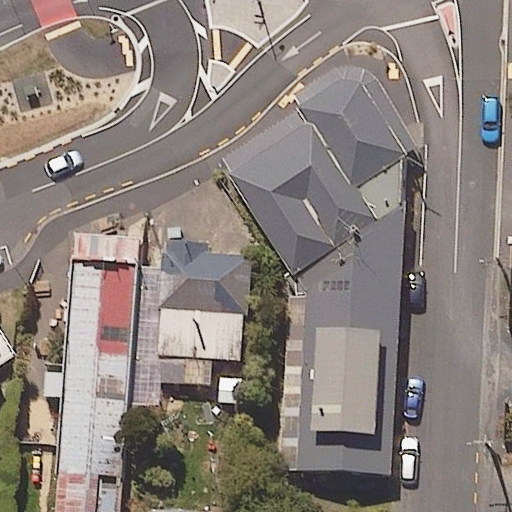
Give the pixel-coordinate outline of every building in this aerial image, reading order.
[(282,464),(393,469),(407,151),(421,142),(374,66),(342,63),(294,93),(301,103),(222,153),(291,264),(304,281),(290,290),(282,464)] [(76,233),(74,233),(65,370),(47,369),(45,393),(63,394),(54,511),(120,511),(128,404),(151,405),(153,382),(155,355),(158,307),(161,265),(143,264),(145,239),(141,239),(141,237),(141,234),(76,229),(76,233)] [(250,314),(254,259),(245,258),(245,256),(211,253),(212,243),(168,239),(167,255),(162,254),(161,265),(158,307),(243,314),(250,314)] [(211,359),(240,361),(243,314),(158,307),(155,355),(211,359)] [(0,365),(13,358),(0,337),(0,365)] [(153,382),(209,386),(211,359),(155,355),(153,382)]
